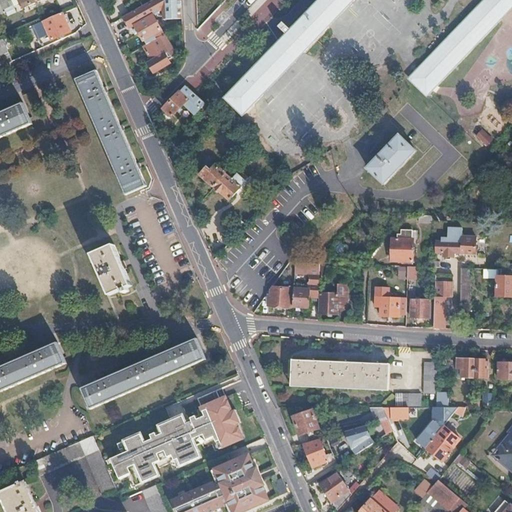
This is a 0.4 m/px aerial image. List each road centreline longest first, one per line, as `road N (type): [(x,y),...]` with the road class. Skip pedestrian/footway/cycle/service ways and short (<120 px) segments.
road 1 (residential): [(511,341),(229,323)]
road 2 (residential): [(139,115),(229,323)]
road 3 (residential): [(229,323),(310,511)]
road 4 (residential): [(86,0),(139,115)]
